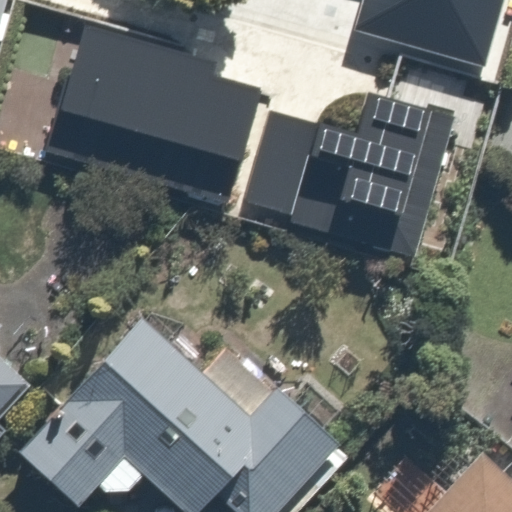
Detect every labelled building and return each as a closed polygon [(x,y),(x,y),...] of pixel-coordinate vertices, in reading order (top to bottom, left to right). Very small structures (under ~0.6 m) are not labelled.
[(501,0),(419,0),(415,20),(494,37),(501,0)] [(437,75),(351,54),(322,177),(408,198),(437,75)] [(511,113),(495,141),(511,152),(511,113)] [(0,457),(57,507),(71,491),(128,479),(166,511),(171,511),(191,490),(216,511),(268,511),(326,447),(250,380),(224,411),(108,310),(0,433),(0,457)] [(511,313),(499,332),(511,341),(511,313)] [(0,400),(22,379),(0,356),(0,400)] [(511,511),(511,487),(460,442),(399,511),(511,511)]
